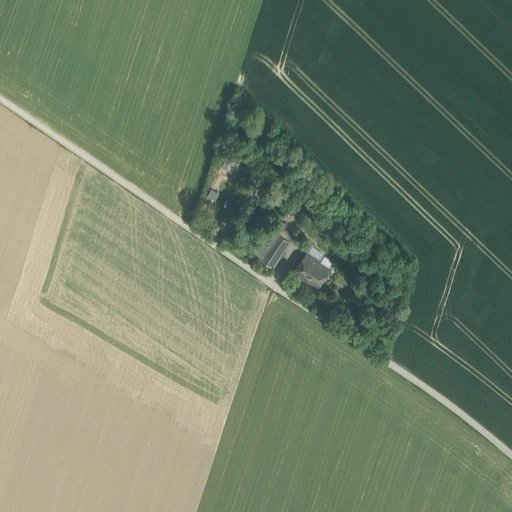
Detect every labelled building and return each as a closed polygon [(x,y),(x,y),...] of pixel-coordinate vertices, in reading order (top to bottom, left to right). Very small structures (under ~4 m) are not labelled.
[(283,222),(277,231),(281,233),(283,229),(286,225),(283,222)] [(277,231),(270,226),(254,251),(261,255),(260,257),(273,267),(291,240),(281,233),(277,231)] [(293,235),(283,229),(281,233),(291,240),(292,239),(291,238),(293,235)] [(314,244),(296,232),(293,235),(291,238),(292,239),(309,251),(312,246),(314,244)] [(319,260),(323,254),(312,246),(309,251),(307,252),(319,260)] [(319,260),(307,252),(295,271),(317,286),(329,268),(318,261),(319,260)]
